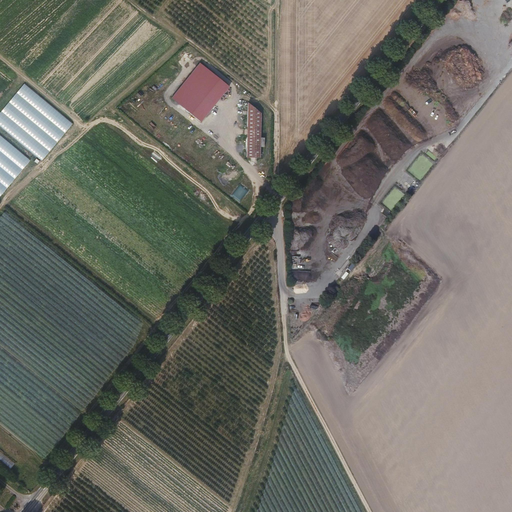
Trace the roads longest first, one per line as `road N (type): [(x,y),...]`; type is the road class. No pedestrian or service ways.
road 1 (secondary): [(25,511),(438,0)]
road 2 (track): [(268,210),(278,240),(285,357),(367,511)]
road 3 (track): [(236,511),(285,357)]
